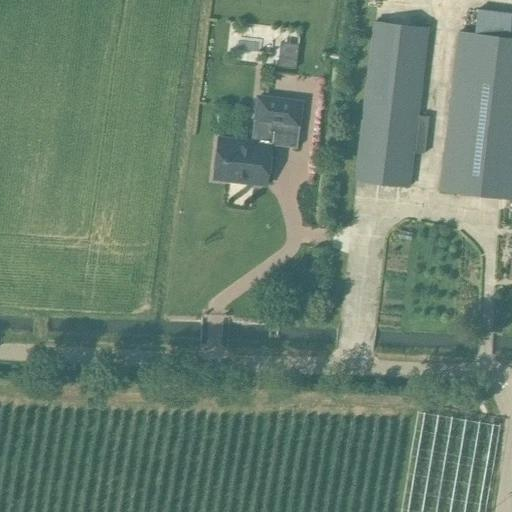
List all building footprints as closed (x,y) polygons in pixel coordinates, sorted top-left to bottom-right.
[(511,21),(511,13),(478,9),(475,34),(462,33),(444,192),(511,199),(511,38),(510,38),(511,21)] [(379,22),(361,180),(414,186),(418,153),(425,154),(429,117),(422,116),(432,28),(379,22)] [(278,66),(296,68),(298,45),(281,43),(278,66)] [(256,95),(253,121),(299,126),(300,126),(304,100),(256,95)] [(220,137),(215,181),(268,187),(273,144),(271,144),(272,131),(254,129),(252,141),(220,137)]
